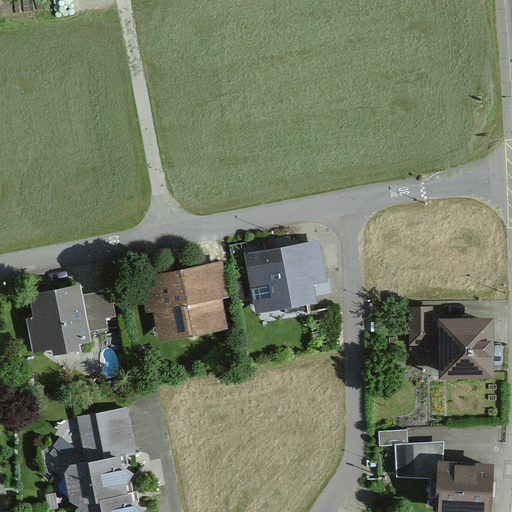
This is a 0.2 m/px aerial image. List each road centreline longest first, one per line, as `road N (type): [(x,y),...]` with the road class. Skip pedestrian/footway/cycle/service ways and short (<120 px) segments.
road 1 (unclassified): [(0,269),(350,212)]
road 2 (residential): [(350,212),(362,445),(351,481),(328,511)]
road 3 (unclassified): [(350,212),(511,176)]
